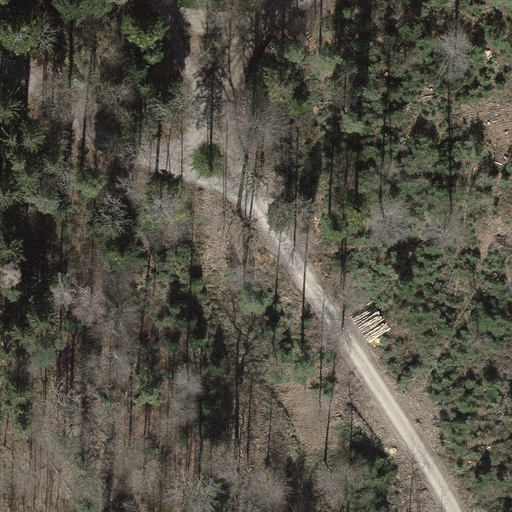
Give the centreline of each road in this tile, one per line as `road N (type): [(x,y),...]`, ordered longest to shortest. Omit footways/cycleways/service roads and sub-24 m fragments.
road 1 (track): [(155,15),(257,194),(458,511)]
road 2 (track): [(0,61),(56,94),(109,144),(145,156),(172,153),(216,113),(259,27)]
road 3 (track): [(155,15),(259,27),(306,0)]
